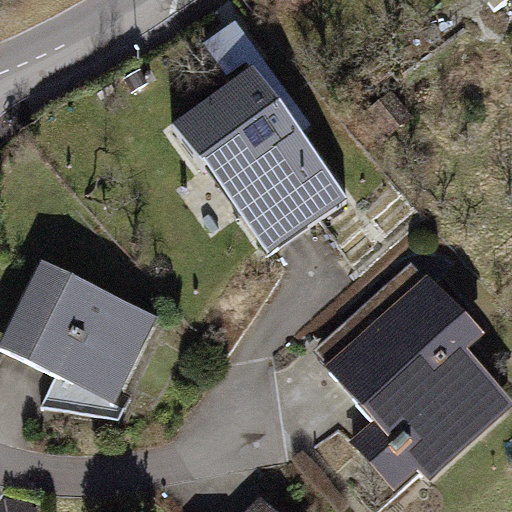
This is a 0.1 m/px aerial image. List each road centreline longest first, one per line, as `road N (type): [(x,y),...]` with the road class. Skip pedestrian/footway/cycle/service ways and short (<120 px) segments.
road 1 (unknown): [(0,459),(104,476),(194,460),(239,433),(257,396),(253,362)]
road 2 (unclassified): [(143,0),(79,44),(0,78)]
